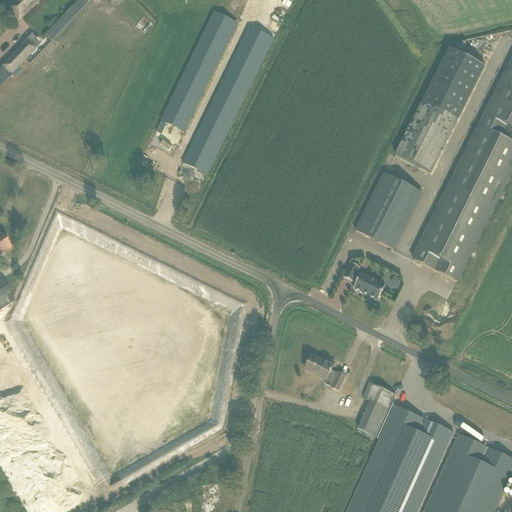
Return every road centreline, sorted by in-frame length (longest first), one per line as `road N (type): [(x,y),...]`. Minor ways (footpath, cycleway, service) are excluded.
road 1 (unclassified): [(280,288),(0,146)]
road 2 (unclassified): [(511,402),(280,288)]
road 3 (unclassified): [(237,511),(280,288)]
